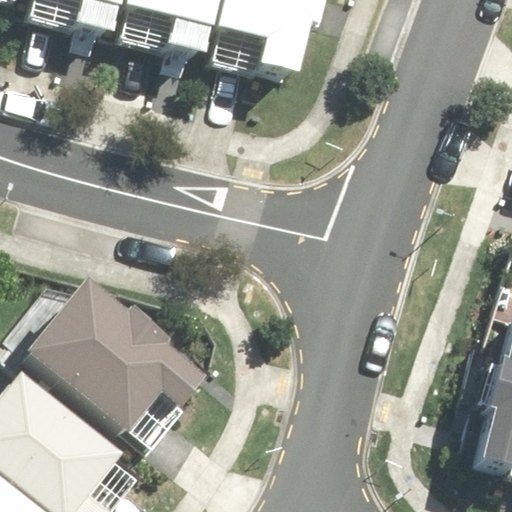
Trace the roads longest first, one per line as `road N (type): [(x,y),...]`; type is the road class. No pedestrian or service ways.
road 1 (residential): [(370,254),(58,181),(0,158)]
road 2 (residential): [(462,0),(370,254)]
road 3 (residential): [(370,254),(313,511)]
